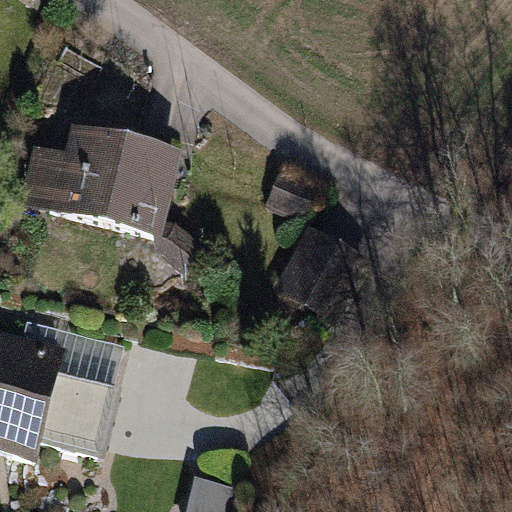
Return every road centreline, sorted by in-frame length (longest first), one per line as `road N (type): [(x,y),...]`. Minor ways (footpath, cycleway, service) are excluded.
road 1 (residential): [(104,0),(359,177),(386,244),(379,300),(327,384),(287,420)]
road 2 (track): [(511,244),(359,177)]
